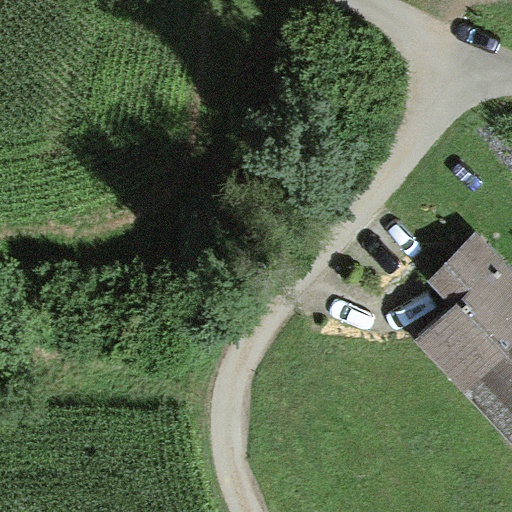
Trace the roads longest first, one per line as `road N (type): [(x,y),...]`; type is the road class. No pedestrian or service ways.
road 1 (track): [(511,62),(490,55),(227,370),(227,448),(254,511)]
road 2 (unclassified): [(490,55),(363,0)]
